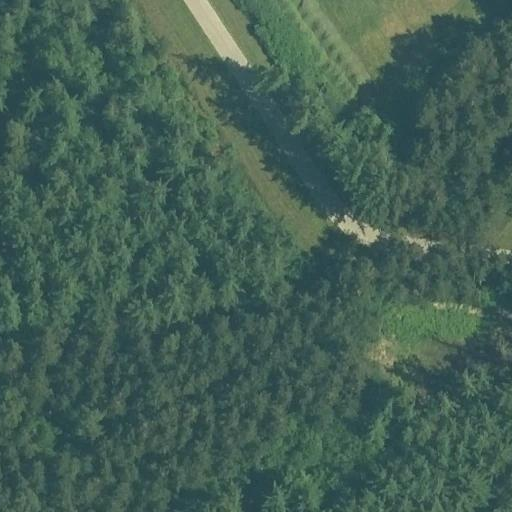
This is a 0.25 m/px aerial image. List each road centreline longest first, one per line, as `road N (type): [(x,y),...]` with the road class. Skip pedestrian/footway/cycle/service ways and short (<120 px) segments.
road 1 (residential): [(213,0),(338,151),(386,178),(511,200)]
road 2 (track): [(384,511),(430,499),(511,446)]
